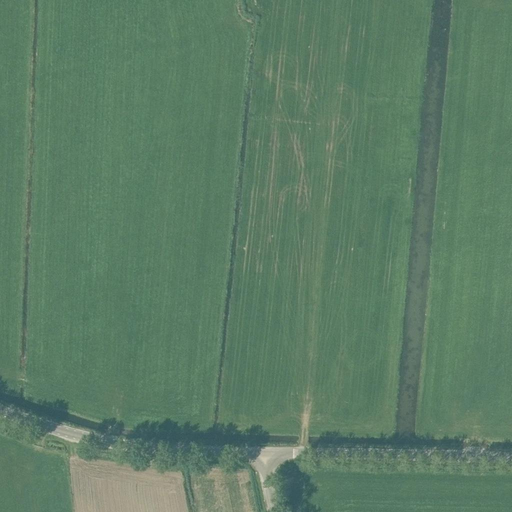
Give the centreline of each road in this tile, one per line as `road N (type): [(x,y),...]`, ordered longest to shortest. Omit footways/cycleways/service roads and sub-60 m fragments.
road 1 (unclassified): [(259,453),(109,443),(0,410)]
road 2 (unclassified): [(511,459),(259,453)]
